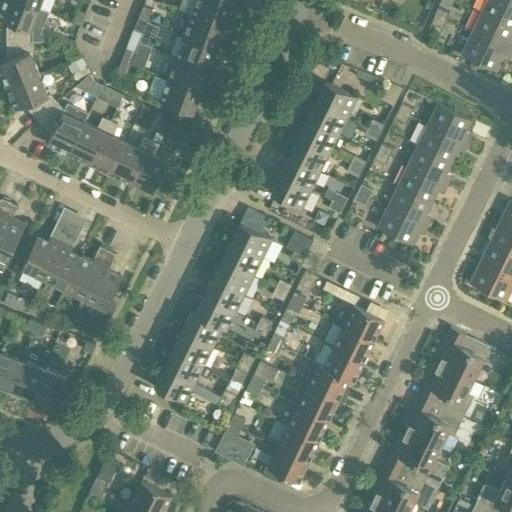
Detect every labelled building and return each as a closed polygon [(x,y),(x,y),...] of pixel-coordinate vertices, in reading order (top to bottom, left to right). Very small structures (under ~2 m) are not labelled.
[(5,27),(5,41),(31,40),(41,40),(43,33),(40,31),(47,11),(37,7),(17,0),(2,0),(0,6),(0,19),(7,22),(5,27)] [(223,26),(231,5),(218,0),(195,0),(190,14),(223,26)] [(511,2),(506,0),(484,0),(479,12),(511,28),(511,2)] [(145,22),(150,10),(141,6),(136,19),(145,22)] [(444,20),(447,13),(436,8),(433,14),(444,20)] [(80,24),(84,13),(76,9),(71,21),(80,24)] [(508,52),(510,48),(508,41),(507,41),(511,31),(511,28),(479,12),(470,32),(508,52)] [(215,47),(223,26),(190,14),(182,35),(215,47)] [(441,28),(444,20),(433,14),(429,23),(441,28)] [(141,32),(145,22),(136,19),(132,29),(141,32)] [(145,22),(141,32),(152,36),(156,26),(145,22)] [(501,58),(506,56),(508,52),(470,32),(459,54),(494,70),(500,57),(501,58)] [(207,69),(215,47),(182,35),(175,57),(207,69)] [(0,73),(5,86),(37,73),(29,52),(31,51),(31,40),(5,41),(5,55),(7,60),(0,62),(0,73)] [(128,64),(133,51),(124,48),(120,61),(128,64)] [(199,90),(207,69),(175,57),(167,78),(199,90)] [(124,75),(128,64),(120,61),(116,72),(124,75)] [(45,94),(37,73),(5,86),(14,108),(26,104),(28,110),(36,119),(55,102),(47,93),(45,94)] [(191,113),(199,90),(167,78),(159,101),(191,113)] [(391,79),(384,98),(399,104),(406,84),(391,79)] [(345,116),(354,97),(324,82),(315,101),(345,116)] [(336,134),(345,116),(315,101),(306,119),(336,134)] [(68,153),(82,122),(62,112),(63,109),(55,102),(36,119),(45,129),(51,132),(46,143),(68,153)] [(407,116),(410,108),(399,103),(396,111),(407,116)] [(464,142),(466,138),(464,134),(462,133),(469,120),(436,103),(425,125),(464,142)] [(403,124),(407,116),(396,111),(392,119),(403,124)] [(103,131),(109,121),(100,117),(95,128),(82,122),(68,153),(88,163),(103,131)] [(327,152),(336,134),(306,119),(297,138),(327,152)] [(378,132),(381,125),(370,120),(367,127),(378,132)] [(109,173),(124,141),(111,135),(116,124),(109,121),(103,131),(88,163),(109,173)] [(457,149),(461,147),(464,142),(425,125),(415,145),(449,160),(455,148),(457,149)] [(129,182),(154,131),(147,127),(137,147),(124,141),(109,173),(129,182)] [(374,140),(378,132),(367,127),(363,135),(374,140)] [(318,171),(327,152),(297,138),(288,156),(318,171)] [(158,143),(150,139),(129,182),(151,193),(166,162),(152,155),(158,143)] [(386,156),(390,148),(380,143),(376,152),(386,156)] [(444,183),(446,179),(444,174),(443,174),(449,160),(415,145),(406,165),(444,183)] [(382,164),(386,156),(376,152),(372,159),(382,164)] [(310,189),(318,171),(288,156),(279,174),(310,189)] [(359,168),(363,161),(352,156),(349,163),(359,168)] [(356,176),(359,168),(349,163),(345,171),(356,176)] [(437,190),(442,188),(444,183),(406,165),(396,186),(430,201),(436,189),(437,190)] [(300,208),(310,189),(279,174),(270,193),(300,208)] [(366,197),(370,189),(359,184),(355,192),(366,197)] [(425,224),(427,221),(425,216),(424,215),(430,201),(396,186),(386,206),(425,224)] [(342,205),(345,198),(327,188),(324,195),(331,198),(331,199),(342,205)] [(362,205),(366,197),(355,192),(352,199),(362,205)] [(511,225),(511,199),(509,198),(499,219),(511,225)] [(338,213),(342,205),(331,199),(327,208),(338,213)] [(16,206),(7,202),(0,216),(0,270),(1,271),(22,229),(8,222),(16,206)] [(418,230),(422,229),(425,224),(386,206),(376,227),(410,243),(416,230),(418,230)] [(511,250),(511,225),(499,219),(489,240),(511,250)] [(261,259),(270,240),(239,224),(229,243),(261,259)] [(41,277),(64,230),(56,226),(49,242),(36,236),(21,267),(41,277)] [(63,287),(78,256),(65,250),(73,234),(64,230),(41,277),(63,287)] [(312,241),(301,235),(290,257),(301,262),(312,241)] [(511,275),(511,250),(489,240),(479,260),(511,275)] [(252,277),(261,259),(229,243),(220,261),(252,277)] [(83,297),(106,250),(98,246),(91,262),(78,256),(63,287),(83,297)] [(112,294),(120,276),(107,270),(115,254),(106,250),(83,297),(105,308),(112,294)] [(504,298),(511,282),(511,275),(479,260),(469,281),(504,298)] [(243,295),(252,277),(220,261),(211,279),(243,295)] [(307,293),(315,275),(304,269),(295,287),(307,293)] [(234,313),(243,295),(211,279),(203,297),(234,313)] [(285,293),(289,286),(278,280),(274,288),(285,293)] [(282,301),(285,293),(274,288),(271,295),(282,301)] [(301,305),(305,297),(293,292),(289,299),(301,305)] [(112,294),(105,308),(111,311),(119,297),(112,294)] [(25,309),(28,304),(8,297),(6,302),(25,309)] [(225,331),(234,313),(203,297),(194,315),(190,313),(190,314),(221,329),(220,329),(225,331)] [(297,313),(301,305),(289,299),(286,307),(297,313)] [(40,315),(42,310),(28,304),(25,309),(40,315)] [(373,340),(383,318),(352,304),(342,325),(373,340)] [(71,326),(99,338),(104,327),(76,314),(71,326)] [(212,347),(220,329),(221,329),(190,314),(181,332),(212,347)] [(267,330),(271,323),(259,317),(256,324),(267,330)] [(33,329),(36,321),(28,318),(25,327),(33,329)] [(43,333),(45,325),(36,321),(33,329),(43,333)] [(263,337),(267,330),(256,324),(252,331),(263,337)] [(363,360),(373,340),(342,325),(332,346),(363,360)] [(203,365),(212,347),(181,332),(172,350),(203,365)] [(281,346),(284,338),(273,333),(269,340),(281,346)] [(490,359),(495,347),(472,336),(467,348),(444,337),(436,354),(441,356),(438,362),(472,378),(483,356),(490,359)] [(91,351),(94,343),(85,340),(82,348),(91,351)] [(277,354),(281,346),(269,340),(267,344),(265,347),(265,348),(277,354)] [(353,382),(363,360),(332,346),(323,366),(348,378),(347,379),(353,382)] [(194,383),(195,382),(203,365),(172,350),(163,368),(194,383)] [(0,384),(10,389),(21,360),(0,352),(0,384)] [(249,365),(252,357),(242,352),(238,360),(249,365)] [(31,397),(42,369),(21,360),(10,389),(31,397)] [(245,373),(249,365),(238,360),(234,368),(245,373)] [(466,391),(472,378),(438,362),(435,368),(430,366),(423,382),(445,393),(440,404),(463,415),(473,394),(466,391)] [(308,383),(307,384),(338,399),(347,379),(348,378),(323,366),(318,363),(308,383)] [(194,383),(163,368),(153,387),(184,402),(191,390),(197,393),(201,385),(195,382),(194,383)] [(53,405),(64,377),(42,369),(31,397),(53,405)] [(260,387),(264,379),(253,373),(249,381),(260,387)] [(257,394),(260,387),(249,381),(245,389),(257,394)] [(328,419),(338,399),(307,384),(297,405),(328,419)] [(231,402),(234,394),(224,389),(220,396),(231,402)] [(227,409),(231,402),(220,396),(216,404),(227,409)] [(457,427),(463,415),(440,404),(434,416),(412,405),(404,421),(408,423),(405,430),(439,446),(446,432),(453,436),(457,427)] [(318,440),(328,419),(297,405),(287,425),(318,440)] [(240,428),(244,420),(233,414),(229,422),(240,428)] [(236,436),(240,428),(229,422),(225,430),(236,436)] [(308,461),(318,440),(287,425),(277,446),(308,461)] [(439,446),(405,430),(402,436),(398,434),(390,450),(412,461),(407,472),(437,487),(448,465),(433,458),(439,446)] [(298,482),(308,461),(277,446),(267,467),(298,482)] [(103,459),(95,476),(106,481),(108,482),(118,461),(105,455),(103,459)] [(265,466),(261,474),(275,481),(279,473),(267,467),(265,466)] [(437,487),(407,472),(401,483),(379,473),(371,489),(375,491),(372,497),(403,511),(407,511),(413,501),(427,508),(437,487)] [(103,489),(106,481),(95,476),(91,484),(103,489)] [(511,481),(504,477),(498,490),(484,483),(474,504),(489,511),(507,511),(510,508),(511,508),(511,481)] [(149,511),(161,511),(170,496),(139,481),(129,502),(149,511)] [(99,497),(103,489),(91,484),(87,491),(99,497)] [(403,511),(372,497),(369,503),(365,501),(359,511),(403,511)] [(149,511),(129,502),(124,511),(149,511)]
